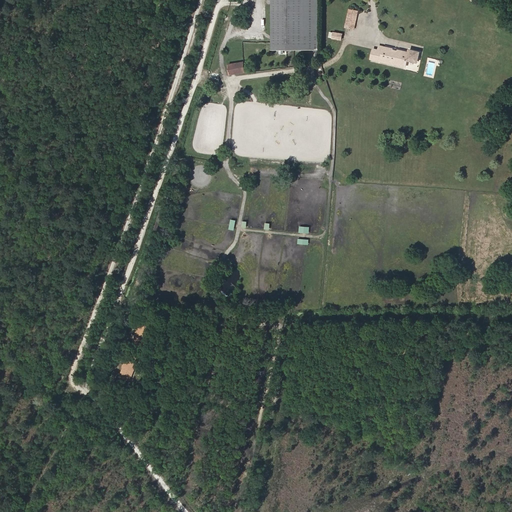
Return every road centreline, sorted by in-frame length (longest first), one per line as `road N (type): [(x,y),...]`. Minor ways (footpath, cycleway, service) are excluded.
road 1 (track): [(185,511),(86,388),(219,0)]
road 2 (track): [(200,0),(71,370),(71,381),(86,388)]
